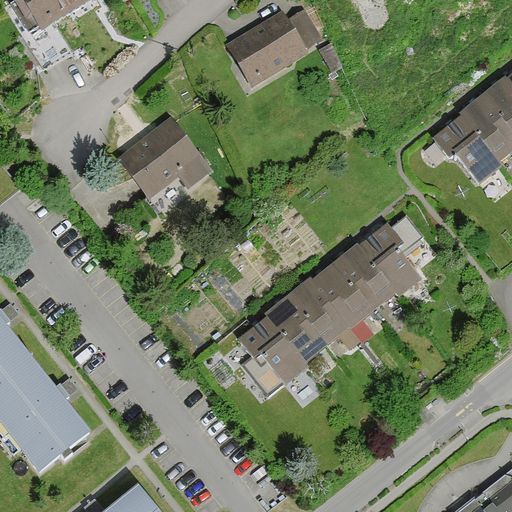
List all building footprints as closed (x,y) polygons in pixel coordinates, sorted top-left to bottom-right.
[(99,2),(97,0),(25,0),(45,33),(99,2)] [(350,0),(360,25),(382,17),(375,0),(350,0)] [(288,10),(227,39),(251,90),(312,61),(288,10)] [(511,95),(509,91),(484,111),(511,145),(511,95)] [(511,163),(511,145),(484,111),(460,131),(496,176),(511,163)] [(175,119),(119,156),(152,206),(208,170),(175,119)] [(496,176),(460,131),(435,150),(472,196),(496,176)] [(423,276),(386,230),(362,250),(399,295),(423,276)] [(399,295),(362,250),(337,269),(374,315),(399,295)] [(374,315),(337,269),(313,289),(350,335),(374,315)] [(350,335),(313,289),(288,309),(325,354),(350,335)] [(325,354),(288,309),(264,328),(301,374),(325,354)] [(0,426),(41,478),(91,439),(58,398),(32,365),(0,323),(0,426)] [(301,374),(264,328),(239,348),(276,394),(301,374)] [(511,511),(511,483),(474,511),(511,511)] [(112,511),(150,511),(136,493),(112,511)]
